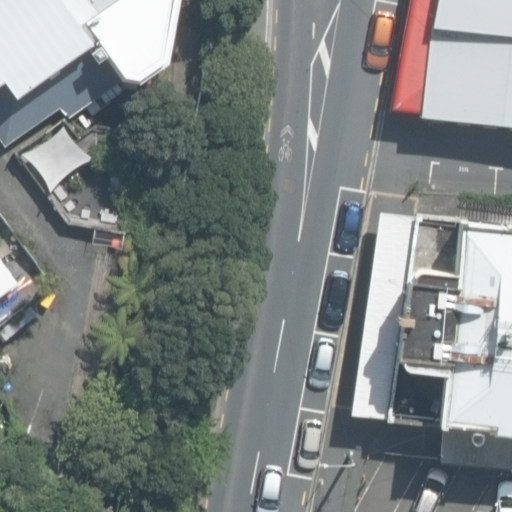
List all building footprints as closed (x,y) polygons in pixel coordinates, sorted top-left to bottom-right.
[(68,118),(124,79),(63,0),(0,0),(0,139),(4,145),(60,106),(68,118)] [(63,0),(124,79),(126,78),(137,79),(165,59),(176,0),(63,0)] [(511,0),(408,0),(405,19),(511,31),(511,0)] [(511,31),(405,19),(389,106),(418,109),(417,114),(511,123),(511,31)] [(188,178),(206,181),(214,138),(196,134),(188,178)] [(511,211),(503,210),(502,222),(376,209),(354,415),(511,431),(511,211)] [(0,292),(16,282),(0,259),(0,292)]
